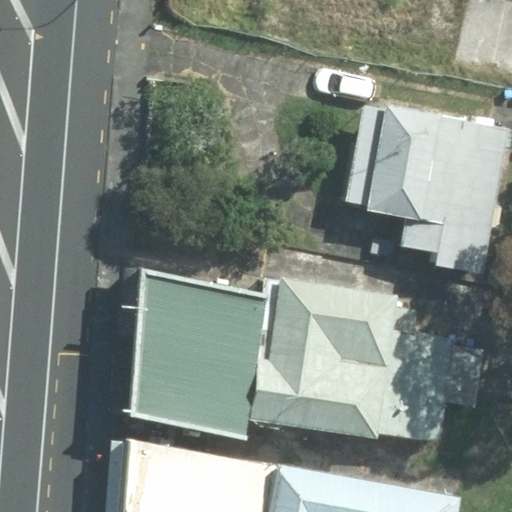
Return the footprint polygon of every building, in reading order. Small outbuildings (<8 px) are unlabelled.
[(243,0),(256,2),(253,24),(336,36),(338,20),(417,31),(421,0),(243,0)] [(511,0),(467,0),(455,69),(511,80),(511,0)] [(506,129),(360,104),(342,208),(400,219),(393,260),(481,275),(506,129)] [(454,333),(455,325),(412,317),(415,298),(390,294),(393,279),(262,261),(261,270),(144,245),(130,394),(242,422),(244,413),(254,415),(253,421),(275,424),(274,420),(426,439),(431,428),(439,429),(443,392),(474,396),(484,338),(454,333)] [(451,511),(457,479),(129,421),(121,509),(150,511),(451,511)]
